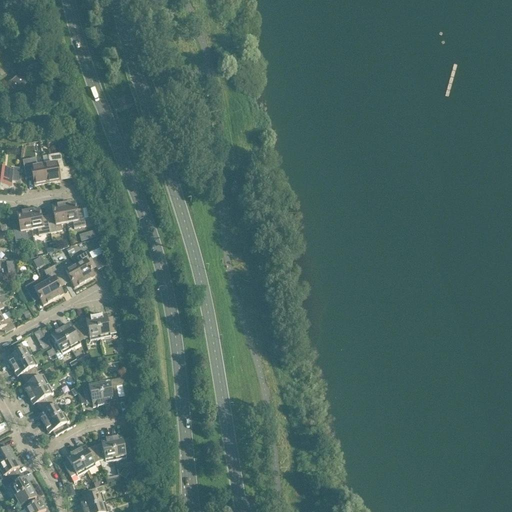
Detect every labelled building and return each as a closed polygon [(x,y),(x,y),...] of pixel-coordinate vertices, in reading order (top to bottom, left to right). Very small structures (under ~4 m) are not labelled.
[(21,74),(7,85),(15,94),(28,83),(21,74)] [(69,168),(64,169),(61,155),(48,157),(49,165),(44,166),(47,185),(72,180),(69,168)] [(47,185),(44,166),(37,168),(36,160),(22,163),(25,176),(32,175),(34,188),(47,185)] [(12,173),(2,171),(0,186),(0,189),(11,190),(12,183),(17,184),(19,170),(12,169),(12,173)] [(77,216),(76,212),(75,204),(63,207),(67,224),(73,223),(74,230),(86,227),(83,215),(77,216)] [(67,224),(63,207),(52,209),(54,220),(48,222),(50,234),(62,232),(61,226),(67,224)] [(39,211),(28,213),(31,231),(37,230),(39,237),(50,234),(48,222),(41,223),(39,211)] [(31,231),(28,213),(17,215),(19,227),(12,229),(15,244),(27,242),(26,232),(31,231)] [(95,279),(91,272),(89,268),(95,265),(97,268),(96,268),(96,269),(97,269),(98,271),(106,267),(103,255),(92,260),(88,253),(77,259),(80,264),(75,267),(85,285),(95,279)] [(85,285),(75,267),(70,270),(67,265),(56,270),(63,283),(69,280),(75,290),(85,285)] [(64,297),(60,290),(58,286),(63,283),(56,270),(54,267),(44,273),(49,282),(44,285),(53,302),(64,297)] [(53,302),(44,285),(39,288),(35,282),(25,288),(32,300),(37,297),(43,308),(53,302)] [(107,316),(96,318),(100,340),(111,338),(110,336),(117,334),(115,328),(121,327),(119,319),(114,320),(113,319),(107,320),(107,316)] [(3,323),(0,318),(0,317),(0,331),(1,331),(4,337),(16,330),(10,319),(3,323)] [(100,340),(96,318),(86,320),(87,324),(78,325),(84,341),(89,339),(90,342),(100,340)] [(84,341),(78,325),(71,329),(69,326),(60,331),(71,351),(80,346),(79,343),(84,341)] [(71,351),(60,331),(51,337),(52,340),(47,343),(48,343),(50,348),(58,362),(64,359),(62,356),(71,351)] [(49,348),(45,340),(38,343),(43,351),(49,348)] [(12,369),(32,357),(27,349),(24,350),(21,345),(7,353),(10,358),(7,360),(12,369)] [(37,367),(32,357),(12,369),(17,378),(20,376),(23,381),(37,373),(35,369),(37,367)] [(40,378),(37,373),(23,381),(26,386),(23,388),(28,397),(48,386),(43,377),(40,378)] [(119,400),(116,388),(124,386),(123,379),(99,384),(103,407),(114,405),(113,401),(119,400)] [(103,407),(99,384),(88,386),(89,389),(83,390),(83,392),(79,393),(81,405),(86,405),(86,406),(92,405),(93,409),(103,407)] [(53,395),(48,386),(28,397),(33,406),(36,405),(39,410),(53,401),(51,397),(53,395)] [(44,426),(64,414),(59,405),(56,406),(53,401),(39,410),(42,414),(39,416),(44,426)] [(69,423),(64,414),(44,426),(49,435),(52,433),(55,438),(69,430),(66,425),(69,423)] [(122,438),(111,440),(116,462),(126,460),(127,465),(134,463),(133,456),(131,456),(128,440),(123,441),(122,438)] [(116,462),(111,440),(101,442),(102,445),(94,447),(99,463),(102,468),(106,467),(105,464),(116,462)] [(0,467),(14,459),(8,450),(3,453),(0,447),(0,467)] [(99,463),(94,447),(86,451),(85,448),(75,453),(87,473),(96,468),(95,465),(99,463)] [(87,473),(75,453),(66,458),(68,461),(63,464),(74,484),(79,481),(77,478),(87,473)] [(17,477),(14,472),(19,469),(14,459),(0,467),(0,484),(1,486),(2,486),(14,479),(17,477)] [(17,484),(14,479),(2,486),(5,491),(10,489),(15,498),(31,489),(25,480),(17,484)] [(105,494),(103,487),(81,495),(83,500),(80,501),(83,511),(105,504),(102,495),(105,494)] [(36,499),(31,489),(15,498),(21,508),(22,507),(25,511),(33,506),(31,502),(36,499)] [(45,511),(40,502),(33,506),(25,511),(45,511)]
